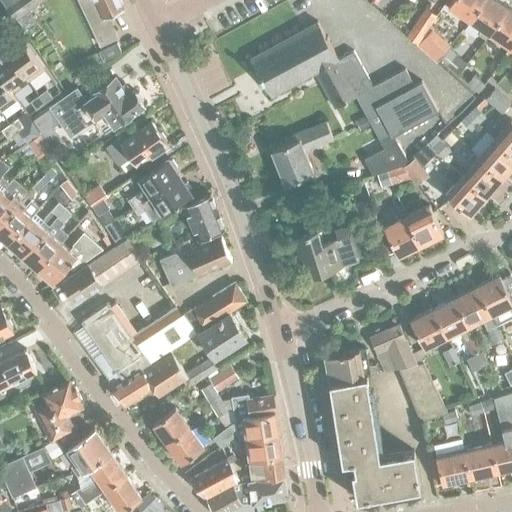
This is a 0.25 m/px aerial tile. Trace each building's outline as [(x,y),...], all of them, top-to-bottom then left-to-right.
[(3,0),(17,18),(41,0),(3,0)] [(79,0),(100,44),(117,36),(107,15),(125,6),(121,0),(79,0)] [(451,0),(448,4),(469,18),(481,0),(451,0)] [(485,39),(490,32),(507,6),(498,0),(481,0),(469,18),(481,26),(476,33),(485,39)] [(511,44),(511,9),(507,6),(490,32),(510,47),(511,44)] [(425,7),(406,34),(418,42),(436,14),(425,7)] [(384,146),(363,158),(373,174),(407,161),(391,133),(437,108),(421,78),(414,82),(405,66),(373,83),(353,47),(338,55),(319,20),(251,57),(271,92),(315,67),(336,105),(355,94),(384,146)] [(22,36),(6,49),(28,79),(45,66),(22,36)] [(445,41),(435,52),(441,58),(451,47),(445,41)] [(107,59),(122,52),(117,42),(102,49),(107,59)] [(451,47),(441,58),(459,73),(468,63),(451,47)] [(28,79),(6,49),(0,52),(0,75),(16,97),(17,97),(12,91),(28,79)] [(486,80),(477,72),(471,79),(480,86),(486,80)] [(0,108),(1,109),(16,97),(0,75),(0,108)] [(104,131),(114,124),(144,102),(133,87),(130,89),(125,81),(122,83),(116,75),(90,93),(91,94),(86,98),(77,86),(49,105),(70,135),(94,119),(96,119),(104,131)] [(511,86),(511,80),(506,75),(499,83),(508,92),(511,86)] [(510,100),(494,86),(485,96),(501,110),(510,100)] [(38,94),(44,102),(52,97),(47,88),(38,94)] [(44,102),(38,94),(30,100),(36,108),(44,102)] [(468,111),(478,122),(485,115),(475,105),(468,111)] [(470,128),(478,122),(468,111),(461,118),(470,128)] [(366,115),(359,119),(363,126),(370,122),(366,115)] [(15,131),(24,125),(18,117),(10,123),(15,131)] [(303,148),(332,135),(325,118),(284,135),(287,142),(271,148),(285,182),(312,170),(303,148)] [(511,119),(511,118),(495,137),(511,151),(511,119)] [(23,126),(32,138),(41,132),(32,119),(23,126)] [(138,164),(168,143),(152,120),(124,139),(121,135),(107,145),(119,162),(131,154),(138,164)] [(15,131),(10,123),(2,129),(7,137),(15,131)] [(50,145),(41,132),(32,138),(41,151),(50,145)] [(479,155),(503,176),(511,166),(511,151),(495,137),(479,155)] [(414,157),(421,165),(436,151),(427,141),(412,155),(414,157)] [(451,151),(440,141),(434,149),(445,158),(451,151)] [(479,155),(462,174),(487,195),(503,176),(479,155)] [(428,174),(421,165),(414,157),(407,161),(404,162),(409,176),(416,184),(428,174)] [(128,198),(134,206),(180,175),(168,158),(139,178),(145,187),(128,198)] [(409,176),(404,162),(387,169),(391,183),(409,176)] [(487,195),(462,174),(451,164),(443,174),(454,183),(446,192),(470,214),(487,195)] [(180,175),(134,206),(139,213),(155,202),(162,212),(191,193),(180,175)] [(77,192),(66,176),(60,182),(72,197),(77,192)] [(0,190),(0,220),(32,182),(27,178),(21,184),(20,184),(10,196),(2,188),(0,190)] [(0,220),(0,234),(8,242),(32,214),(23,206),(42,185),(36,180),(34,183),(32,182),(0,220)] [(93,205),(108,194),(101,184),(86,194),(93,205)] [(224,226),(212,193),(185,203),(197,236),(224,226)] [(23,255),(65,206),(57,200),(41,221),(32,214),(8,242),(23,255)] [(429,203),(407,215),(419,241),(421,243),(443,232),(429,203)] [(23,255),(38,267),(62,240),(54,232),(71,212),(65,206),(23,255)] [(99,214),(105,225),(116,218),(109,208),(99,214)] [(419,241),(407,215),(406,215),(403,209),(392,214),(395,220),(384,226),(398,254),(421,243),(419,241)] [(314,275),(359,260),(358,259),(370,255),(358,220),(333,228),(337,239),(322,243),(317,228),(294,235),(303,262),(309,260),(314,275)] [(111,232),(118,242),(127,236),(121,226),(111,232)] [(84,232),(81,235),(71,247),(62,240),(38,267),(54,281),(68,264),(73,268),(102,248),(84,232)] [(169,281),(232,257),(222,233),(193,244),(178,249),(160,257),(169,281)] [(178,249),(193,244),(189,233),(174,239),(178,249)] [(61,281),(74,299),(87,291),(88,293),(142,256),(129,236),(89,263),(88,263),(61,281)] [(511,297),(499,273),(476,285),(490,313),(511,302),(511,297)] [(236,280),(186,312),(198,330),(247,298),(236,280)] [(476,285),(454,296),(468,324),(481,317),(494,343),(503,338),(490,313),(476,285)] [(454,296),(433,307),(446,335),(458,329),(471,355),(481,350),(468,324),(454,296)] [(108,301),(82,320),(117,368),(144,350),(108,301)] [(3,306),(0,307),(0,338),(15,332),(3,306)] [(424,346),(446,335),(433,307),(410,318),(424,346)] [(246,336),(230,311),(199,331),(215,356),(246,336)] [(397,366),(417,362),(412,352),(411,352),(406,338),(405,338),(398,322),(382,328),(382,326),(367,332),(376,352),(388,347),(396,367),(397,366)] [(441,351),(449,366),(460,360),(458,357),(460,356),(454,345),(452,346),(452,345),(441,351)] [(325,354),(330,380),(370,371),(365,346),(359,347),(325,354)] [(0,387),(4,385),(4,386),(8,384),(10,387),(15,389),(26,384),(27,379),(25,375),(39,369),(29,348),(0,362),(0,387)] [(142,366),(124,378),(114,385),(127,404),(155,385),(160,393),(188,375),(192,372),(190,368),(188,366),(185,368),(173,350),(144,369),(142,366)] [(417,350),(412,352),(417,362),(422,361),(417,350)] [(192,372),(188,375),(192,382),(216,367),(210,356),(190,368),(192,372)] [(422,361),(417,362),(397,366),(402,378),(427,370),(422,361)] [(483,379),(488,378),(490,374),(489,370),(485,368),(480,370),(479,376),(483,379)] [(427,370),(402,378),(406,389),(432,380),(427,370)] [(381,453),(368,376),(371,375),(370,371),(330,380),(330,385),(342,461),(354,459),(356,469),(352,470),(357,498),(421,486),(414,447),(381,453)] [(211,381),(218,392),(233,383),(227,372),(211,381)] [(67,413),(83,405),(70,380),(46,392),(51,402),(39,408),(54,438),(75,428),(67,413)] [(432,380),(406,389),(411,399),(437,391),(432,380)] [(220,396),(218,392),(211,381),(201,387),(209,402),(220,396)] [(511,390),(507,393),(482,401),(486,413),(497,409),(504,440),(492,443),(498,470),(511,466),(511,390)] [(437,391),(411,399),(415,410),(441,401),(437,391)] [(232,395),(239,438),(278,432),(272,393),(248,397),(247,393),(232,395)] [(228,410),(220,396),(209,402),(218,416),(228,410)] [(441,401),(415,410),(419,420),(446,411),(441,401)] [(471,417),(486,413),(482,401),(468,405),(471,417)] [(154,423),(168,442),(190,425),(176,407),(154,423)] [(443,421),(457,417),(454,410),(441,414),(443,421)] [(183,462),(205,445),(190,425),(168,442),(183,462)] [(79,475),(93,466),(113,452),(96,428),(69,448),(79,461),(72,466),(79,475)] [(281,453),(278,432),(239,438),(240,448),(248,447),(250,457),(281,453)] [(492,443),(464,450),(469,476),(498,470),(492,443)] [(29,470),(51,460),(44,445),(0,464),(0,484),(2,486),(7,484),(13,496),(36,485),(29,470)] [(436,456),(442,482),(469,476),(464,450),(436,456)] [(113,452),(93,466),(100,476),(90,483),(98,493),(107,486),(108,488),(128,474),(113,452)] [(242,480),(249,479),(284,474),(281,453),(250,457),(252,475),(242,477),(242,480)] [(204,493),(238,474),(227,456),(191,477),(204,493)] [(124,510),(144,496),(128,474),(108,488),(124,510)] [(242,481),(231,483),(236,489),(242,488),(241,486),(250,485),(253,501),(287,496),(284,474),(249,479),(242,480),(242,481)] [(225,511),(235,506),(243,501),(236,489),(231,483),(207,497),(216,511),(225,511)] [(81,505),(90,499),(81,485),(71,492),(81,505)] [(0,511),(5,511),(11,507),(4,500),(0,495),(0,511)]
